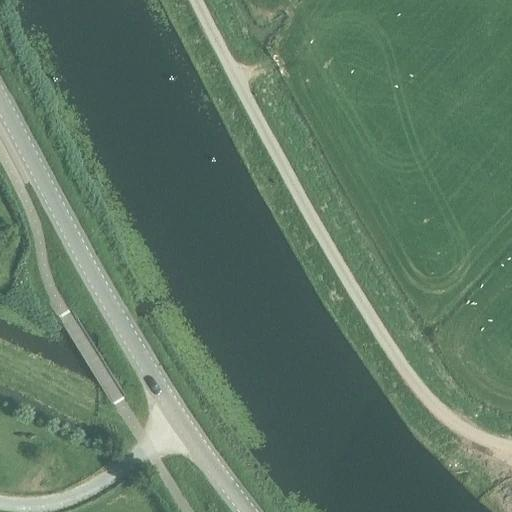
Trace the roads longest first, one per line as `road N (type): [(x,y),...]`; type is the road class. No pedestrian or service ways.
road 1 (track): [(196,0),(419,394),(451,424),(511,449)]
road 2 (secondary): [(180,426),(0,103)]
